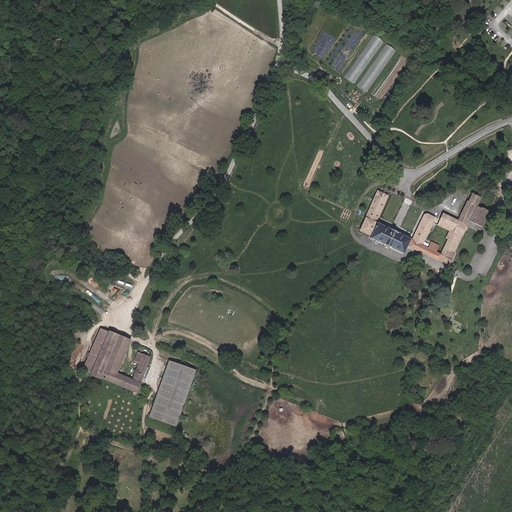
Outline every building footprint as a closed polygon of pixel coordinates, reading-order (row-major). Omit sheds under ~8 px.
[(346,77),(356,83),(383,42),(374,35),(346,77)] [(386,44),(359,87),(368,92),(395,50),(386,44)] [(407,246),(412,240),(375,222),(387,196),(377,191),(365,217),(359,231),(371,236),(370,238),(403,254),(407,246)] [(482,227),(489,211),(481,208),(480,208),(476,206),(481,198),(472,194),(467,202),(466,202),(459,217),(468,221),(482,227)] [(412,240),(407,246),(448,266),(454,254),(452,253),(457,244),(453,242),(457,235),(460,236),(461,236),(466,225),(457,221),(442,214),(437,225),(449,231),(446,239),(448,239),(440,254),(436,252),(439,246),(430,242),(427,248),(422,245),(435,218),(427,214),(424,215),(412,240)] [(468,221),(459,217),(457,221),(466,225),(468,221)] [(116,373),(130,341),(101,329),(82,371),(137,393),(150,358),(142,355),(139,364),(132,380),(116,373)] [(139,364),(142,355),(137,352),(134,362),(139,364)] [(175,427),(195,370),(169,361),(149,418),(175,427)]
